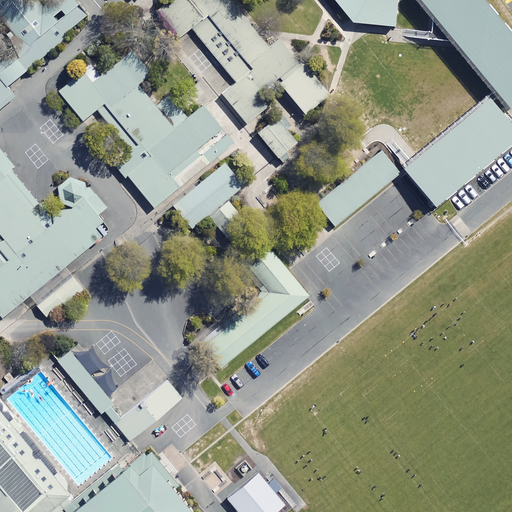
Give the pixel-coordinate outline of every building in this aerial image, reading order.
[(0,0),(0,98),(90,22),(70,0),(50,0),(44,5),(39,0),(0,0)] [(236,117),(299,65),(276,38),(265,47),(225,0),(172,0),(153,16),(175,42),(190,30),(233,82),(217,95),(236,117)] [(327,0),(348,26),(394,31),(397,0),(327,0)] [(511,43),(475,0),(412,0),(507,112),(511,107),(511,43)] [(127,176),(153,209),(232,145),(204,110),(175,133),(136,85),(153,72),(127,41),(58,97),(81,126),(97,113),(129,151),(111,165),(122,179),(127,176)] [(301,69),(281,87),(310,120),(330,102),(301,69)] [(511,128),(494,105),(401,177),(429,212),(511,148),(511,128)] [(273,115),(250,134),(277,165),(299,145),(273,115)] [(400,174),(379,151),(312,210),(333,233),(400,174)] [(0,319),(106,229),(94,216),(103,209),(85,187),(69,180),(57,188),(59,209),(49,218),(10,174),(14,169),(0,152),(0,319)] [(248,179),(230,159),(171,210),(189,230),(248,179)] [(246,225),(227,203),(208,220),(227,242),(246,225)] [(225,369),(307,298),(265,251),(242,271),(258,289),(200,340),(225,369)] [(83,292),(70,277),(33,306),(45,322),(83,292)] [(117,399),(70,345),(58,356),(104,410),(117,399)] [(183,394),(165,375),(112,421),(130,441),(183,394)] [(71,499),(0,410),(0,511),(186,511),(198,503),(149,442),(132,456),(130,453),(71,499)] [(293,447),(287,439),(274,450),(280,458),(293,447)] [(241,511),(269,511),(284,500),(258,468),(226,493),(241,511)]
